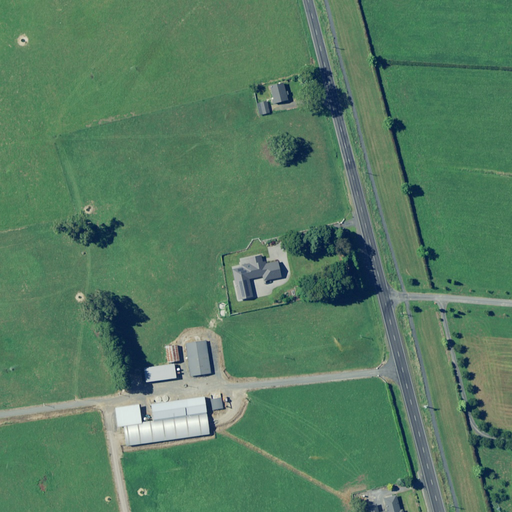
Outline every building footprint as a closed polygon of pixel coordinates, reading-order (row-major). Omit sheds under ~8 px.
[(282,83),(269,86),(272,98),(270,99),(271,105),(287,101),(282,83)] [(269,114),(266,102),(256,104),(258,116),(269,114)] [(280,261),(266,264),(265,262),(262,262),(260,256),(248,259),(249,264),(241,266),(242,268),(231,270),(238,301),(252,298),(248,280),(261,277),(262,282),(283,277),(280,261)] [(210,374),(205,342),(185,345),(190,377),(210,374)] [(178,361),(175,345),(164,347),(167,363),(178,361)] [(175,379),(173,364),(143,368),(145,383),(175,379)] [(222,406),(220,395),(210,396),(211,407),(222,406)] [(205,413),(203,397),(150,405),(153,420),(205,413)] [(206,414),(153,422),(141,423),(138,405),(114,409),(117,427),(123,426),(125,446),(209,434),(206,414)] [(368,511),(403,511),(403,510),(400,511),(396,495),(383,498),(386,510),(378,511),(376,504),(367,506),(368,511)]
